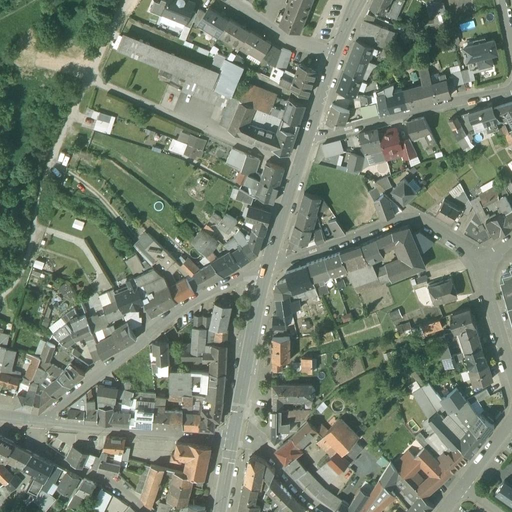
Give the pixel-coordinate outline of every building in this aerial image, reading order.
[(160,0),(160,2),(154,0),(150,10),(162,15),(163,13),(163,12),(167,1),(164,0),(160,0)] [(167,0),(167,1),(163,12),(163,13),(185,21),(186,22),(191,10),(194,3),(187,0),(167,0)] [(312,0),(289,0),(279,23),(285,26),(292,29),(300,32),(312,0)] [(389,0),(372,0),(369,6),(384,13),(390,0),(389,0)] [(390,0),(384,13),(393,17),(399,4),(395,3),(396,0),(390,0)] [(425,1),(429,17),(445,14),(446,13),(444,4),(425,1)] [(229,20),(209,7),(205,13),(198,24),(207,29),(209,26),(220,33),(229,20)] [(205,13),(199,8),(197,12),(193,21),(198,24),(205,13)] [(197,12),(191,10),(186,22),(185,21),(184,24),(191,27),(193,21),(197,12)] [(250,31),(229,19),(229,20),(220,33),(219,35),(228,41),(230,37),(241,45),(250,31)] [(381,26),(363,20),(359,32),(376,39),(381,26)] [(388,29),(381,26),(376,39),(383,42),(388,31),(388,29)] [(271,43),(250,31),(241,45),(241,46),(240,47),(249,52),(251,50),(263,57),(270,45),(271,43)] [(388,31),(383,42),(384,42),(392,45),(396,34),(388,31)] [(220,71),(125,32),(118,49),(197,81),(196,82),(198,83),(213,88),(220,71)] [(376,39),(359,32),(356,39),(373,45),(382,48),(384,42),(383,42),(376,39)] [(373,45),(356,39),(344,69),(361,76),(373,45)] [(474,44),(464,46),(465,51),(464,51),(465,55),(466,54),(467,60),(477,58),(489,54),(497,53),(494,39),(486,41),(474,44)] [(390,53),(392,45),(384,42),(382,48),(376,64),(391,56),(390,53)] [(275,48),(270,45),(263,57),(268,60),(275,48)] [(280,51),(275,48),(268,60),(275,65),(280,51)] [(291,52),(281,48),(280,51),(275,65),(275,67),(285,70),(291,52)] [(231,51),(229,58),(243,62),(245,55),(231,51)] [(489,54),(477,58),(480,67),(492,64),(489,54)] [(244,66),(226,58),(220,71),(213,88),(232,96),(244,66)] [(432,83),(447,78),(446,73),(440,75),(437,63),(427,66),(428,67),(432,83)] [(316,71),(299,64),(296,72),(313,79),(316,71)] [(285,70),(275,67),(271,78),(280,82),(285,70)] [(428,67),(419,69),(424,85),(432,83),(428,67)] [(161,69),(160,74),(171,77),(173,72),(161,69)] [(361,76),(344,69),(337,89),(339,90),(352,95),(356,95),(363,76),(361,76)] [(468,69),(460,71),(463,82),(471,80),(468,69)] [(295,75),(285,70),(280,82),(290,87),(295,75)] [(460,71),(451,73),(452,78),(453,77),(455,84),(463,82),(460,71)] [(313,79),(296,72),(295,75),(290,87),(308,95),(313,79)] [(187,78),(182,90),(193,95),(198,83),(196,82),(187,78)] [(447,78),(432,83),(436,99),(451,95),(449,87),(447,78)] [(399,81),(393,83),(394,84),(392,92),(393,93),(404,90),(399,81)] [(277,93),(247,82),(240,99),(255,105),(271,112),(273,105),(276,97),(277,93)] [(198,83),(193,95),(225,107),(232,96),(213,88),(198,83)] [(404,90),(393,93),(392,92),(394,84),(393,83),(384,87),(385,93),(390,111),(390,113),(408,108),(404,90)] [(424,85),(404,90),(408,108),(435,101),(436,99),(432,83),(424,85)] [(352,95),(339,90),(337,94),(350,99),(352,95)] [(385,93),(378,95),(381,114),(390,111),(385,93)] [(350,99),(337,94),(334,104),(346,109),(350,99)] [(240,99),(232,96),(225,107),(219,123),(229,128),(240,99)] [(360,96),(361,106),(365,105),(365,103),(371,102),(371,97),(360,96)] [(284,100),(276,97),(273,105),(281,108),(284,100)] [(305,104),(289,97),(285,110),(283,116),(299,123),(305,104)] [(255,105),(240,99),(229,128),(243,135),(248,121),(255,105)] [(511,101),(493,108),(501,119),(507,116),(511,124),(511,101)] [(334,104),(332,103),(326,122),(335,124),(337,120),(345,124),(350,110),(346,109),(334,104)] [(361,106),(360,106),(363,118),(379,114),(375,103),(365,105),(361,106)] [(255,105),(248,121),(277,131),(279,126),(283,116),(271,112),(255,105)] [(281,108),(273,105),(271,112),(283,116),(285,110),(281,108)] [(492,105),(479,109),(482,118),(487,131),(495,128),(496,131),(506,126),(501,119),(493,108),(492,105)] [(479,109),(468,113),(471,122),(482,118),(479,109)] [(110,117),(94,112),(92,117),(98,119),(94,129),(109,133),(112,124),(109,123),(110,117)] [(468,113),(457,116),(463,128),(469,140),(473,138),(471,135),(476,133),(471,122),(468,113)] [(279,126),(296,131),(299,123),(283,116),(279,126)] [(457,116),(456,116),(448,120),(455,133),(457,132),(463,128),(457,116)] [(423,117),(406,122),(412,139),(424,134),(431,132),(423,117)] [(277,131),(248,121),(243,135),(254,140),(272,147),(277,131)] [(296,131),(279,126),(277,131),(272,147),(289,153),(296,131)] [(508,128),(506,126),(496,131),(505,146),(511,141),(511,133),(509,130),(508,128)] [(388,133),(379,135),(383,150),(384,154),(401,149),(403,148),(400,141),(397,131),(394,128),(389,130),(388,133)] [(463,128),(457,132),(462,139),(455,144),(459,151),(471,143),(469,140),(463,128)] [(377,129),(359,133),(365,155),(383,150),(379,135),(377,129)] [(430,147),(437,144),(431,132),(424,134),(430,147)] [(191,134),(188,143),(193,145),(195,141),(199,142),(197,147),(198,148),(202,150),(206,140),(191,134)] [(325,157),(343,152),(340,139),(322,144),(325,157)] [(409,139),(400,141),(403,148),(401,149),(404,158),(417,154),(409,139)] [(193,145),(188,143),(184,153),(194,158),(198,148),(197,147),(193,145)] [(232,147),(225,162),(241,170),(244,162),(234,158),(237,149),(232,147)] [(247,153),(237,149),(234,158),(244,162),(247,153)] [(257,158),(247,153),(244,162),(241,170),(248,173),(249,174),(257,158)] [(364,156),(351,153),(347,167),(360,170),(364,156)] [(257,158),(249,174),(260,179),(262,174),(255,172),(260,159),(257,158)] [(260,159),(255,172),(262,174),(266,162),(260,159)] [(284,168),(266,162),(262,174),(260,179),(278,188),(284,168)] [(241,170),(237,180),(244,183),(248,173),(241,170)] [(387,176),(376,181),(385,189),(391,186),(387,176)] [(480,188),(483,192),(497,185),(497,178),(480,188)] [(278,188),(260,179),(256,194),(274,201),(278,188)] [(404,179),(392,189),(396,193),(399,197),(404,202),(415,191),(408,183),(404,179)] [(420,187),(412,179),(408,183),(415,191),(420,187)] [(502,187),(502,196),(505,194),(511,191),(511,183),(510,179),(500,185),(502,187)] [(373,200),(383,193),(382,193),(385,189),(376,181),(373,185),(375,188),(369,191),(373,200)] [(498,189),(497,185),(483,192),(479,195),(485,206),(498,198),(499,198),(498,189)] [(253,197),(239,188),(236,199),(251,204),(253,197)] [(463,190),(454,198),(466,204),(468,199),(463,190)] [(320,198),(304,192),(299,209),(315,214),(320,198)] [(391,201),(383,193),(373,200),(381,219),(394,215),(392,207),(391,207),(388,202),(391,201)] [(511,208),(511,207),(505,194),(499,198),(498,199),(499,203),(500,206),(503,212),(504,213),(511,208)] [(477,197),(469,201),(476,213),(483,209),(477,197)] [(444,199),(436,214),(451,222),(454,217),(459,208),(444,199)] [(472,206),(468,199),(462,213),(467,215),(472,206)] [(264,210),(250,205),(246,218),(255,221),(253,228),(255,230),(263,235),(270,213),(264,211),(264,210)] [(454,217),(458,219),(464,209),(460,207),(459,208),(454,217)] [(315,214),(299,209),(294,225),(311,229),(315,214)] [(209,218),(218,224),(223,219),(214,212),(209,218)] [(500,213),(492,218),(500,233),(511,227),(504,213),(503,212),(500,213)] [(230,232),(237,220),(227,213),(223,219),(218,224),(230,232)] [(335,218),(328,222),(335,236),(346,232),(335,218)] [(492,218),(486,221),(494,237),(500,233),(492,218)] [(76,219),(74,226),(83,229),(85,222),(76,219)] [(180,231),(192,243),(198,236),(185,225),(180,231)] [(311,229),(294,225),(290,239),(301,241),(307,243),(311,229)] [(409,226),(392,231),(394,237),(396,241),(401,252),(403,251),(406,257),(386,265),(387,266),(392,279),(426,265),(421,253),(412,234),(409,226)] [(192,243),(205,256),(217,241),(203,229),(198,236),(192,243)] [(235,235),(242,245),(249,240),(246,236),(243,233),(239,229),(235,235)] [(324,240),(320,229),(315,231),(316,234),(315,234),(314,237),(316,243),(324,240)] [(255,230),(252,235),(262,241),(263,235),(255,230)] [(392,231),(361,245),(368,261),(368,262),(369,261),(384,254),(381,248),(396,241),(394,237),(392,231)] [(434,243),(419,231),(412,234),(421,253),(434,243)] [(252,235),(248,232),(246,236),(249,240),(251,243),(253,241),(256,241),(259,250),(262,241),(252,235)] [(176,259),(151,236),(144,243),(147,245),(141,252),(155,266),(161,273),(174,261),(176,259)] [(301,241),(290,239),(287,251),(287,252),(300,248),(300,247),(301,241)] [(249,240),(242,245),(251,258),(258,253),(257,250),(259,250),(256,241),(253,241),(251,243),(249,240)] [(242,245),(232,252),(241,264),(251,258),(242,245)] [(361,245),(340,252),(347,269),(368,261),(361,245)] [(202,253),(197,247),(195,249),(194,250),(200,256),(202,253)] [(225,255),(212,262),(224,275),(235,268),(241,264),(232,252),(225,256),(225,255)] [(340,252),(325,258),(331,274),(333,274),(334,275),(341,273),(340,271),(347,269),(340,252)] [(144,267),(136,253),(126,259),(135,275),(144,271),(142,268),(144,267)] [(200,270),(188,258),(181,264),(186,269),(192,275),(194,273),(200,270)] [(325,258),(307,264),(312,281),(331,274),(325,258)] [(174,261),(161,273),(165,277),(165,278),(168,283),(175,279),(173,273),(178,268),(177,266),(175,264),(177,263),(174,261)] [(368,261),(347,269),(353,283),(375,276),(369,261),(368,262),(368,261)] [(511,261),(511,262),(511,264),(511,267),(503,270),(505,275),(500,276),(508,304),(511,317),(511,261)] [(200,270),(194,273),(204,286),(224,275),(212,262),(200,270)] [(181,264),(180,263),(177,266),(178,268),(183,274),(186,269),(181,264)] [(288,278),(276,282),(274,289),(276,298),(289,294),(289,295),(294,293),(308,288),(314,286),(312,281),(307,264),(286,271),(288,278)] [(144,271),(135,275),(140,288),(165,277),(161,273),(155,266),(144,271)] [(387,266),(382,268),(382,269),(376,271),(378,275),(381,283),(392,279),(387,266)] [(192,275),(186,269),(183,274),(186,277),(187,276),(195,291),(204,286),(194,273),(192,275)] [(427,274),(413,278),(415,288),(429,284),(427,274)] [(130,286),(115,293),(118,300),(123,310),(128,308),(146,301),(143,294),(140,288),(135,275),(127,278),(130,286)] [(375,276),(353,283),(357,293),(381,283),(378,275),(375,276)] [(186,277),(176,282),(175,279),(168,283),(177,301),(195,291),(187,276),(186,277)] [(165,277),(140,288),(143,294),(149,291),(158,311),(177,301),(168,283),(165,278),(165,277)] [(452,278),(430,285),(433,294),(435,294),(438,302),(457,296),(452,278)] [(67,298),(75,293),(68,282),(60,286),(67,298)] [(330,284),(316,290),(317,293),(318,295),(332,290),(330,284)] [(314,286),(308,288),(310,293),(310,295),(311,294),(317,293),(316,290),(314,286)] [(289,294),(276,298),(278,314),(273,313),(273,327),(286,327),(285,321),(284,313),(292,310),(290,301),(289,295),(289,294)] [(118,300),(103,306),(106,314),(108,320),(121,314),(122,315),(125,314),(123,310),(118,300)] [(232,305),(215,301),(212,315),(210,327),(227,328),(230,316),(232,305)] [(390,312),(393,320),(403,316),(400,307),(390,312)] [(470,307),(453,313),(454,317),(454,318),(450,320),(454,332),(459,330),(476,325),(470,307)] [(75,308),(61,317),(66,323),(67,323),(72,330),(75,329),(72,321),(79,318),(75,308)] [(138,311),(130,312),(128,308),(123,310),(128,321),(128,322),(130,329),(141,324),(141,317),(138,317),(138,311)] [(106,314),(96,317),(95,315),(92,316),(87,318),(89,323),(92,331),(102,327),(109,323),(108,320),(106,314)] [(212,315),(194,314),(193,326),(210,327),(212,315)] [(79,318),(72,321),(75,329),(89,323),(87,318),(85,315),(79,318)] [(425,334),(442,327),(439,319),(421,325),(425,334)] [(128,322),(128,321),(112,331),(119,349),(136,338),(131,330),(130,329),(128,322)] [(66,323),(54,333),(53,332),(53,333),(67,344),(75,339),(72,330),(67,323),(66,323)] [(72,330),(75,339),(84,335),(92,331),(89,323),(72,330)] [(112,331),(109,323),(102,327),(106,337),(96,342),(103,358),(119,349),(112,331)] [(476,325),(459,330),(466,351),(482,346),(476,325)] [(227,328),(193,326),(192,341),(204,343),(210,343),(216,343),(226,344),(227,328)] [(102,327),(92,331),(94,338),(96,342),(106,337),(102,327)] [(92,331),(84,335),(87,340),(94,338),(92,331)] [(445,335),(437,337),(443,358),(452,356),(445,335)] [(9,338),(0,336),(0,346),(6,348),(9,338)] [(283,337),(272,336),(272,360),(282,360),(290,359),(289,337),(283,337)] [(168,340),(153,341),(154,352),(158,352),(158,361),(158,362),(169,362),(168,340)] [(192,344),(186,344),(188,358),(203,357),(203,350),(204,343),(192,341),(192,344)] [(47,342),(41,357),(50,360),(55,346),(47,342)] [(186,342),(170,342),(171,370),(186,371),(186,369),(188,358),(186,344),(186,342)] [(216,343),(210,343),(210,350),(203,350),(203,357),(203,360),(212,360),(211,372),(225,373),(226,373),(226,344),(216,343)] [(466,351),(465,351),(470,368),(488,363),(482,346),(466,351)] [(16,351),(6,348),(0,372),(11,375),(19,378),(21,372),(11,370),(16,351)] [(459,353),(452,356),(453,361),(460,359),(460,357),(459,353)] [(33,359),(25,377),(32,380),(33,378),(38,365),(41,357),(28,354),(27,358),(33,359)] [(452,356),(443,358),(448,374),(457,372),(453,361),(452,356)] [(312,357),(301,357),(302,371),(312,371),(312,357)] [(282,370),(282,360),(272,360),(273,370),(282,370)] [(169,362),(158,362),(158,361),(151,361),(153,369),(169,370),(169,362)] [(470,368),(472,377),(475,383),(493,378),(488,363),(470,368)] [(44,369),(38,365),(33,378),(39,381),(42,373),(44,369)] [(63,370),(52,365),(48,372),(57,377),(58,376),(63,370)] [(63,370),(58,376),(71,385),(85,373),(76,366),(71,371),(67,367),(63,370)] [(470,368),(461,370),(464,379),(472,377),(470,368)] [(48,372),(44,369),(42,373),(54,380),(57,377),(48,372)] [(171,370),(169,370),(170,381),(170,392),(173,393),(178,394),(190,395),(191,371),(189,371),(186,371),(171,370)] [(415,370),(411,373),(420,386),(424,384),(415,370)] [(457,372),(448,374),(453,383),(464,379),(461,370),(457,372)] [(202,372),(191,371),(191,389),(207,391),(208,390),(209,385),(201,384),(202,372)] [(11,375),(0,372),(0,381),(7,384),(11,375)] [(211,372),(202,372),(201,384),(209,385),(208,398),(212,399),(223,400),(224,401),(225,373),(211,372)] [(448,374),(437,383),(440,390),(437,392),(441,398),(456,388),(453,383),(448,374)] [(19,378),(11,375),(7,384),(17,387),(19,378)] [(25,377),(23,376),(21,381),(30,384),(32,380),(25,377)] [(54,380),(46,387),(48,389),(57,396),(71,385),(58,376),(57,377),(54,380)] [(7,384),(0,381),(0,392),(14,397),(17,387),(7,384)] [(444,404),(428,382),(412,392),(429,418),(437,411),(444,404)] [(312,384),(272,384),(272,407),(282,408),(282,399),(312,399),(312,384)] [(118,388),(98,385),(98,397),(100,397),(105,399),(104,400),(114,402),(115,402),(118,388)] [(36,388),(29,387),(27,392),(26,395),(23,408),(32,410),(35,393),(36,388)] [(44,392),(40,391),(40,394),(35,393),(32,410),(39,412),(57,396),(48,389),(46,387),(44,392)] [(456,388),(441,398),(445,403),(448,411),(454,408),(465,400),(456,388)] [(128,389),(125,389),(123,403),(131,404),(134,390),(128,389)] [(487,389),(465,400),(469,404),(478,399),(478,401),(490,395),(487,389)] [(156,393),(134,390),(131,404),(131,417),(131,424),(153,425),(153,424),(154,415),(155,403),(156,400),(156,393)] [(26,395),(18,392),(14,406),(23,408),(26,395)] [(166,396),(156,394),(156,400),(155,403),(165,404),(166,396)] [(81,396),(68,406),(69,406),(78,406),(85,401),(81,396)] [(193,396),(183,396),(183,404),(189,404),(193,405),(193,396)] [(114,402),(104,400),(105,399),(100,397),(100,421),(115,423),(113,413),(113,407),(114,402)] [(91,400),(87,400),(87,414),(85,414),(84,420),(98,421),(98,412),(95,411),(94,399),(91,400)] [(206,407),(202,406),(200,412),(199,429),(214,430),(215,419),(220,420),(223,400),(212,399),(211,407),(206,407)] [(474,412),(465,400),(454,408),(464,421),(470,427),(471,425),(485,437),(494,425),(492,423),(494,421),(488,417),(486,419),(480,414),(475,411),(474,412)] [(327,406),(324,402),(317,408),(321,412),(327,406)] [(131,417),(131,404),(123,403),(122,416),(131,417)] [(165,404),(155,403),(154,415),(164,416),(165,409),(165,404)] [(78,406),(69,406),(68,419),(84,420),(85,414),(85,410),(77,409),(78,406)] [(282,408),(272,407),(272,429),(272,438),(275,442),(282,436),(289,428),(290,419),(281,421),(282,411),(282,408)] [(441,415),(437,411),(429,418),(436,429),(437,430),(448,442),(453,447),(459,444),(458,443),(462,437),(467,431),(461,425),(464,421),(454,408),(448,411),(443,416),(441,415)] [(183,411),(165,409),(164,416),(163,425),(183,426),(183,411)] [(312,409),(282,411),(281,421),(290,419),(304,418),(312,409)] [(190,412),(183,411),(183,426),(183,427),(199,429),(200,412),(190,412)] [(117,413),(113,413),(115,423),(131,424),(131,417),(122,416),(117,415),(117,413)] [(164,416),(154,415),(153,424),(163,425),(164,416)] [(339,418),(322,436),(329,443),(337,450),(342,454),(355,441),(359,437),(339,418)] [(432,454),(440,462),(444,459),(441,457),(441,454),(444,452),(445,452),(436,442),(441,436),(452,450),(453,447),(448,442),(437,430),(436,429),(429,418),(422,424),(430,435),(425,439),(420,433),(415,436),(419,440),(425,446),(430,451),(432,450),(435,452),(432,454)] [(308,420),(287,441),(276,450),(296,476),(306,469),(295,456),(303,450),(300,445),(317,430),(308,420)] [(470,427),(464,421),(461,425),(467,431),(470,427)] [(462,437),(458,443),(459,444),(460,445),(468,455),(470,457),(485,437),(471,425),(470,427),(467,431),(462,437)] [(14,443),(0,435),(0,456),(5,459),(6,458),(14,443)] [(322,436),(317,441),(325,448),(329,443),(322,436)] [(452,450),(441,436),(436,442),(445,452),(446,452),(448,453),(447,455),(452,450)] [(125,438),(106,437),(103,446),(102,450),(118,451),(123,451),(124,447),(125,438)] [(419,440),(409,450),(415,456),(425,446),(419,440)] [(211,446),(177,441),(175,452),(172,452),(171,458),(180,460),(180,457),(187,458),(185,467),(181,466),(180,472),(193,475),(204,478),(211,446)] [(363,448),(355,441),(342,454),(350,461),(352,463),(357,458),(355,457),(363,448)] [(34,453),(14,443),(6,458),(16,463),(18,462),(23,465),(34,453)] [(73,446),(72,445),(67,458),(72,461),(71,462),(82,467),(88,452),(86,451),(73,446)] [(447,455),(444,459),(440,462),(450,472),(468,455),(460,445),(453,450),(452,450),(447,455)] [(430,451),(425,446),(415,456),(422,464),(432,454),(430,451)] [(130,447),(124,447),(123,451),(121,460),(128,460),(130,447)] [(337,450),(335,448),(319,464),(321,466),(327,460),(337,450)] [(337,450),(327,460),(339,472),(347,464),(350,461),(342,454),(337,450)] [(409,450),(394,464),(400,471),(401,472),(410,464),(415,470),(422,464),(415,456),(409,450)] [(33,470),(41,456),(34,453),(23,465),(33,470)] [(100,456),(94,454),(91,466),(97,469),(101,459),(101,460),(102,458),(99,457),(100,456)] [(440,462),(432,454),(422,464),(432,474),(435,477),(440,482),(450,472),(440,462)] [(253,455),(249,457),(245,480),(258,486),(260,487),(263,474),(265,461),(253,455)] [(41,456),(33,470),(32,473),(34,474),(40,477),(36,485),(42,488),(43,487),(51,471),(55,464),(41,456)] [(101,460),(101,459),(97,469),(119,473),(121,464),(115,463),(101,460)] [(331,481),(339,472),(327,460),(321,466),(318,469),(331,481)] [(394,464),(390,460),(380,477),(389,487),(393,481),(400,471),(394,464)] [(274,471),(265,461),(263,474),(270,482),(273,476),(274,471)] [(61,466),(55,464),(51,471),(56,474),(61,466)] [(164,468),(151,464),(151,466),(148,473),(161,477),(164,468)] [(415,470),(410,464),(401,472),(407,479),(416,488),(425,480),(415,470)] [(55,483),(63,468),(61,466),(56,474),(51,471),(43,487),(45,488),(44,489),(47,491),(53,483),(55,483)] [(322,486),(306,469),(296,476),(315,494),(335,509),(341,499),(322,486)] [(6,473),(0,478),(5,483),(13,475),(9,470),(6,473)] [(67,470),(59,486),(70,493),(79,476),(67,470)] [(180,472),(174,470),(174,474),(172,479),(192,484),(193,475),(180,472)] [(143,472),(142,471),(136,490),(137,491),(142,493),(147,479),(146,479),(148,473),(143,472)] [(401,472),(400,471),(393,481),(413,504),(416,500),(400,483),(407,479),(401,472)] [(23,480),(15,473),(13,475),(5,483),(4,485),(11,492),(23,480)] [(161,477),(148,473),(146,479),(147,479),(142,493),(141,495),(151,506),(161,477)] [(36,485),(40,477),(34,474),(25,491),(37,497),(45,488),(43,487),(42,488),(36,485)] [(425,480),(416,488),(421,493),(424,496),(440,482),(435,477),(432,474),(425,480)] [(204,478),(193,475),(192,484),(202,487),(204,478)] [(280,484),(273,476),(270,482),(268,486),(267,490),(274,496),(280,484)] [(370,493),(360,509),(364,511),(373,511),(377,509),(395,494),(389,487),(380,477),(370,493)] [(96,483),(84,478),(77,489),(87,494),(89,495),(96,483)] [(192,484),(172,479),(168,499),(177,501),(184,503),(188,504),(192,484)] [(416,488),(407,479),(400,483),(416,500),(421,493),(416,488)] [(258,486),(245,480),(241,499),(255,503),(258,486)] [(511,485),(504,480),(495,493),(511,504),(511,485)] [(291,495),(280,484),(274,496),(277,499),(283,506),(291,495)] [(360,487),(349,504),(343,511),(357,511),(360,509),(370,493),(360,487)] [(87,494),(77,489),(68,504),(77,510),(87,494)] [(413,504),(409,509),(409,510),(410,511),(428,511),(433,505),(424,496),(421,493),(416,500),(413,504)] [(291,495),(283,506),(289,511),(301,511),(305,508),(297,501),(291,495)] [(166,504),(160,502),(156,511),(165,511),(171,509),(177,501),(168,499),(166,504)] [(255,503),(241,499),(237,511),(258,511),(260,509),(260,505),(258,504),(255,503)] [(341,499),(335,509),(339,511),(343,511),(349,504),(341,499)] [(270,511),(272,506),(262,501),(261,502),(260,505),(260,509),(269,511),(270,511)]
